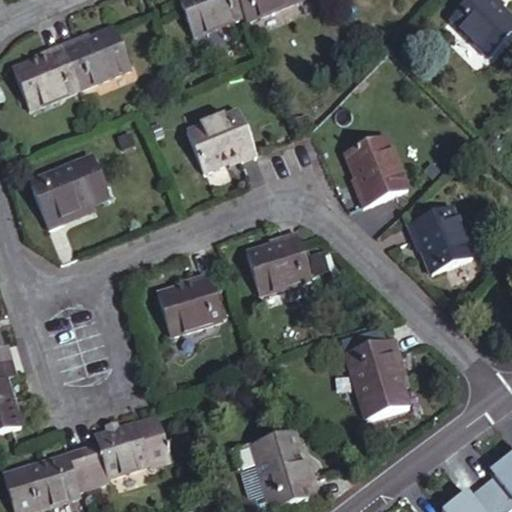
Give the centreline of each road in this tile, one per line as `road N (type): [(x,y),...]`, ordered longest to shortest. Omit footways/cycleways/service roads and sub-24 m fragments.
road 1 (unclassified): [(94,278),(273,207),(292,208),(328,225),(504,399)]
road 2 (unclassified): [(25,299),(58,403),(123,383),(94,278)]
road 3 (residential): [(345,511),(504,399)]
